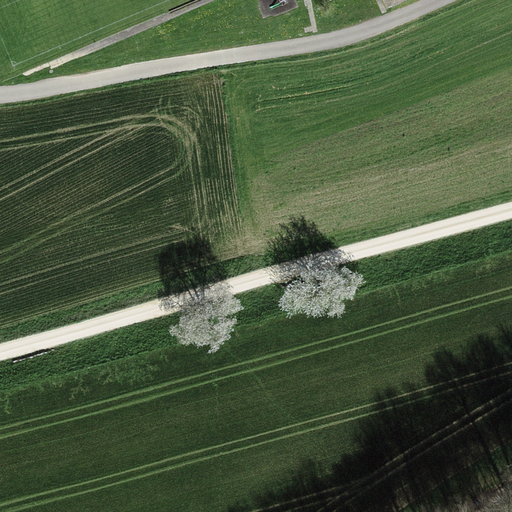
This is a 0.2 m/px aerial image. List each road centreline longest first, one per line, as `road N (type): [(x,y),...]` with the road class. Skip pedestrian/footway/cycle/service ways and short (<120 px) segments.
road 1 (track): [(0,358),(511,213)]
road 2 (residential): [(439,0),(349,39),(3,100)]
